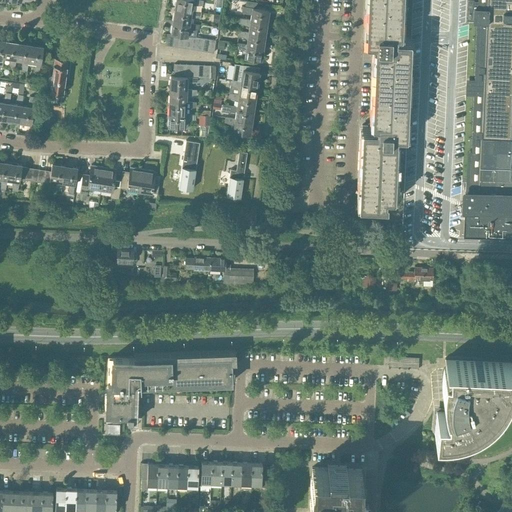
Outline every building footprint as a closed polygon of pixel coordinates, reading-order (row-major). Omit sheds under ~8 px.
[(192,11),(192,10),(192,5),(202,5),(203,0),(175,0),(175,8),(192,11)] [(367,0),(367,4),(366,39),(375,40),(400,41),(401,35),(402,0),(367,0)] [(511,0),(429,0),(420,220),(434,220),(434,235),(463,236),(511,238),(511,0)] [(251,14),(250,19),(250,20),(267,22),(269,10),(254,8),(255,2),(246,1),(245,6),(243,6),(242,10),(251,14)] [(175,8),(173,20),(190,23),(191,17),(201,17),(201,12),(192,10),(192,11),(175,8)] [(265,35),(267,22),(250,20),(250,19),(241,18),(240,23),(249,27),(248,32),(265,35)] [(180,34),(186,35),(187,36),(187,35),(192,36),(196,37),(197,29),(199,29),(200,24),(190,23),(173,20),(171,33),(174,33),(180,34)] [(263,47),(265,35),(248,32),(239,30),(238,35),(247,39),(247,44),(246,45),(263,47)] [(410,36),(401,35),(400,41),(375,40),(372,125),(397,126),(396,132),(406,133),(410,36)] [(190,49),(196,50),(198,37),(196,37),(192,36),(190,49)] [(201,51),(207,52),(210,39),(203,38),(201,51)] [(210,39),(207,52),(213,52),(216,40),(210,39)] [(18,42),(6,40),(3,57),(4,57),(9,58),(10,68),(15,69),(16,59),(18,42)] [(30,44),(18,42),(16,59),(21,60),(22,70),(27,71),(28,64),(28,61),(30,44)] [(261,60),(263,47),(246,45),(247,44),(237,42),(236,47),(246,51),(244,57),(261,60)] [(28,64),(34,65),(34,72),(39,72),(43,46),(30,44),(28,61),(28,64)] [(57,93),(63,94),(68,59),(55,58),(53,74),(52,74),(49,76),(48,79),(50,82),(52,82),(50,95),(57,96),(57,93)] [(232,72),(231,80),(241,81),(241,82),(257,85),(259,72),(259,67),(260,67),(234,63),(233,68),(232,72)] [(197,77),(192,77),(187,77),(187,76),(186,76),(179,76),(174,76),(171,76),(170,89),(187,89),(187,83),(197,82),(197,77)] [(255,97),(257,85),(241,82),(241,81),(231,80),(230,85),(229,91),(239,94),(255,97)] [(170,89),(169,101),(186,102),(186,101),(187,96),(197,94),(197,89),(187,89),(170,89)] [(254,109),(255,97),(239,94),(229,91),(228,97),(238,101),(237,106),(237,107),(254,109)] [(0,118),(6,119),(9,102),(11,93),(6,92),(2,101),(0,100),(0,118)] [(6,119),(18,121),(21,104),(22,104),(23,95),(18,94),(14,103),(9,102),(6,119)] [(27,105),(22,104),(21,104),(18,121),(31,123),(35,96),(31,96),(27,105)] [(169,101),(169,113),(186,114),(186,108),(196,107),(196,101),(186,101),(186,102),(169,101)] [(222,104),(221,111),(230,113),(231,111),(236,113),(235,118),(235,119),(252,121),(254,109),(237,107),(237,106),(222,104)] [(195,114),(186,114),(169,113),(168,126),(185,127),(185,120),(195,119),(195,114)] [(209,115),(199,115),(199,124),(209,124),(209,115)] [(250,134),(252,121),(235,119),(235,118),(225,117),(224,122),(234,125),(233,132),(250,134)] [(362,125),(360,166),(358,203),(386,204),(387,198),(385,198),(385,194),(394,194),(396,132),(397,126),(372,125),(362,125)] [(186,140),(178,186),(192,189),(199,142),(186,140)] [(239,150),(237,163),(245,164),(247,151),(239,150)] [(9,162),(0,160),(0,178),(1,188),(5,189),(7,179),(6,179),(9,162)] [(19,179),(22,166),(22,164),(9,162),(6,179),(7,179),(12,180),(13,190),(18,191),(19,179)] [(52,163),(51,171),(49,180),(50,180),(56,181),(56,191),(61,192),(63,182),(62,182),(65,165),(52,163)] [(77,167),(65,165),(62,182),(63,182),(68,182),(68,192),(73,193),(77,167)] [(79,192),(78,198),(85,199),(86,193),(87,193),(88,191),(93,192),(100,193),(101,188),(104,166),(91,165),(89,177),(83,176),(80,192),(79,192)] [(104,166),(101,188),(112,190),(111,197),(119,198),(120,187),(121,181),(114,180),(116,168),(104,166)] [(120,187),(139,189),(142,168),(130,166),(129,173),(122,172),(121,181),(120,187)] [(33,168),(27,167),(25,180),(31,181),(33,168)] [(39,169),(33,168),(31,181),(37,182),(39,169)] [(142,168),(139,189),(158,192),(160,174),(154,173),(155,169),(142,168)] [(230,173),(226,194),(240,196),(243,175),(244,171),(236,169),(230,168),(230,173)] [(407,232),(395,232),(395,244),(407,244),(407,232)] [(137,250),(134,249),(117,249),(116,260),(116,265),(125,266),(125,260),(133,260),(133,257),(136,258),(137,250)] [(209,267),(210,256),(194,255),(194,257),(185,256),(185,266),(194,266),(209,267)] [(210,256),(209,267),(225,268),(224,271),(229,271),(229,281),(253,283),(253,268),(230,267),(230,262),(225,262),(226,257),(210,256)] [(162,279),(176,280),(176,273),(169,273),(170,266),(163,266),(162,279)] [(414,278),(432,278),(432,267),(414,266),(414,272),(408,272),(395,271),(395,276),(414,278)] [(376,276),(364,275),(363,284),(375,285),(376,276)] [(108,357),(107,392),(105,392),(104,404),(107,404),(106,413),(106,421),(128,420),(128,419),(131,420),(131,422),(138,422),(138,410),(137,410),(137,407),(137,405),(137,400),(137,398),(137,393),(138,393),(138,392),(137,392),(138,385),(138,384),(140,384),(140,386),(141,386),(141,385),(149,384),(149,387),(162,386),(162,384),(179,383),(179,386),(192,385),(192,383),(209,382),(209,384),(222,384),(222,382),(231,382),(231,376),(233,376),(234,368),(231,367),(231,360),(236,360),(235,351),(134,354),(134,357),(108,357)] [(419,357),(390,356),(389,367),(419,368),(419,357)] [(445,358),(445,359),(445,367),(444,368),(444,373),(443,378),(443,383),(443,387),(443,392),(444,397),(445,401),(447,406),(447,409),(446,410),(436,410),(434,430),(440,431),(444,431),(448,430),(453,430),(458,429),(463,427),(465,427),(470,425),(473,424),(477,421),(480,420),(484,417),(488,414),(491,411),(493,408),(497,405),(500,401),(502,397),(503,396),(506,391),(508,387),(509,383),(511,378),(511,374),(511,362),(511,361),(445,358)] [(119,433),(119,424),(119,423),(107,423),(107,433),(119,433)] [(201,481),(211,481),(212,460),(202,460),(201,481)] [(222,461),(212,460),(211,481),(221,482),(222,461)] [(232,461),(222,461),(221,482),(231,482),(232,461)] [(242,462),(232,461),(231,482),(241,483),(242,462)] [(252,462),(242,462),(241,483),(251,483),(252,462)] [(252,462),(251,483),(262,483),(262,463),(252,462)] [(147,483),(157,484),(158,463),(148,463),(147,483)] [(157,484),(167,484),(168,464),(158,463),(157,484)] [(167,484),(177,485),(178,464),(168,464),(167,484)] [(177,485),(187,485),(188,465),(178,464),(177,485)] [(187,485),(198,486),(199,465),(188,465),(187,485)] [(310,511),(359,511),(362,469),(346,469),(346,465),(328,465),(328,468),(312,467),(310,511)] [(55,507),(65,508),(66,487),(56,487),(55,507)] [(65,508),(75,508),(76,488),(66,487),(65,508)] [(75,508),(85,509),(86,488),(76,488),(75,508)] [(96,489),(86,488),(85,509),(95,509),(96,489)] [(2,510),(11,510),(12,490),(2,489),(2,510)] [(95,509),(105,510),(106,489),(96,489),(95,509)] [(105,510),(116,510),(117,489),(106,489),(105,510)] [(11,510),(22,511),(23,490),(12,490),(11,510)] [(32,491),(23,490),(22,511),(31,511),(32,491)] [(42,491),(32,491),(31,511),(41,511),(42,491)] [(41,511),(48,511),(51,511),(53,492),(42,491),(41,511)]
